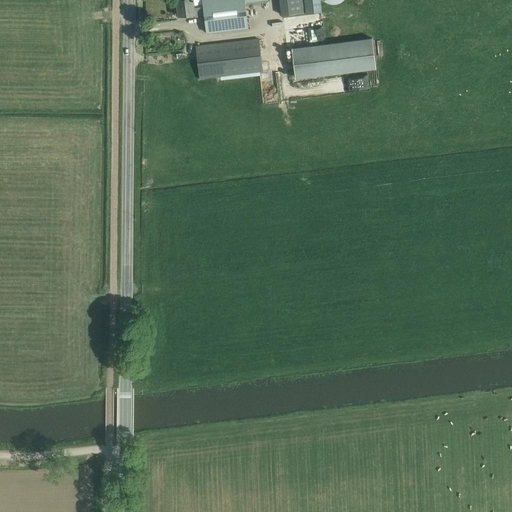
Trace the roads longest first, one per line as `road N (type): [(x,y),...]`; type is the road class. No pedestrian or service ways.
road 1 (unclassified): [(124,448),(127,0)]
road 2 (unclassified): [(124,448),(0,455)]
